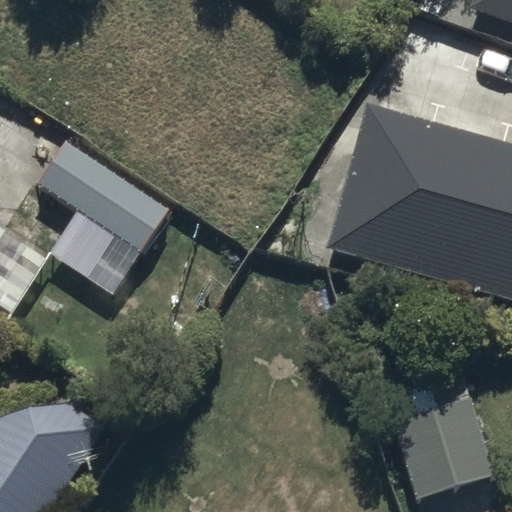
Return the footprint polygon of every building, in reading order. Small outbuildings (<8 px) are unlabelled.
[(0,0),(0,76),(43,105),(86,40),(47,13),(55,0),(0,0)] [(266,0),(163,0),(246,55),(254,42),(300,72),(324,38),(266,0)] [(511,154),(366,114),(325,258),(511,310),(511,154)] [(65,148),(36,191),(140,261),(170,218),(65,148)] [(403,428),(393,431),(416,506),(495,481),(457,359),(388,381),(403,428)] [(0,511),(51,511),(101,438),(16,381),(0,405),(0,511)]
